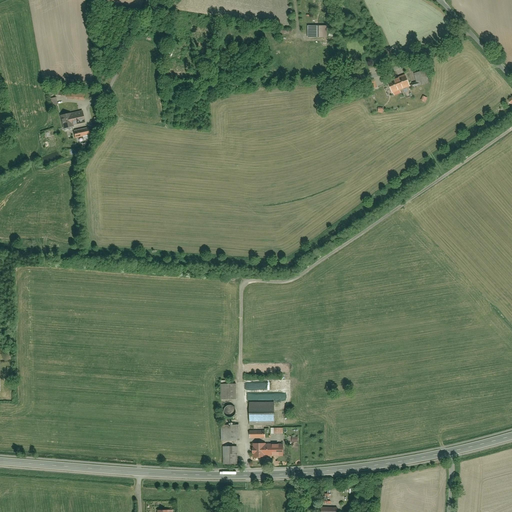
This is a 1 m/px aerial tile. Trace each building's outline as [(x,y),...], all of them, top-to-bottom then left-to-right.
[(308,27),(308,39),(329,39),(329,27),(308,27)] [(423,73),(415,74),(416,85),(425,84),(423,73)] [(389,82),(393,94),(411,88),(408,76),(389,82)] [(68,92),(67,101),(86,102),(86,93),(68,92)] [(85,114),(73,116),(73,114),(61,116),(63,130),(75,128),(75,126),(86,124),(85,114)] [(74,131),(75,140),(92,136),(90,128),(74,131)] [(221,385),(221,400),(237,399),(237,385),(221,385)] [(250,403),(251,425),(277,424),(277,403),(250,403)] [(223,410),(223,415),(225,418),(230,420),(235,419),(238,416),(239,412),(238,408),(234,405),(230,404),(226,406),(223,410)] [(222,426),(222,442),(241,441),(240,426),(222,426)] [(254,445),(254,459),(285,458),(284,444),(254,445)] [(223,447),(223,465),(240,465),(239,447),(223,447)] [(337,495),(337,500),(358,500),(358,488),(349,488),(349,495),(337,495)]
